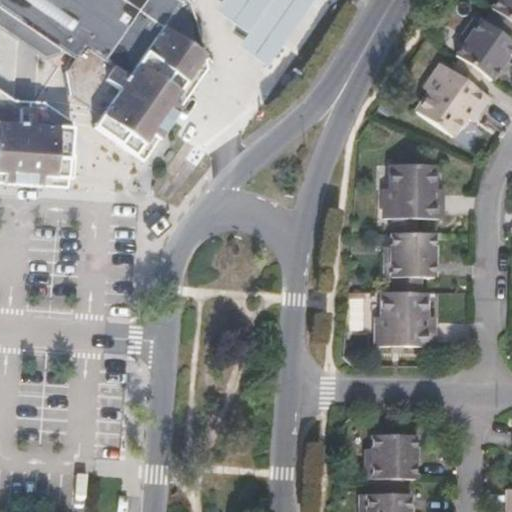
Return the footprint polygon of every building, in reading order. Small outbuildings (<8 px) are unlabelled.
[(0,0),(0,9),(24,26),(58,50),(74,61),(65,72),(70,98),(100,118),(118,92),(102,81),(110,69),(126,79),(161,29),(189,48),(189,46),(180,14),(188,12),(186,4),(181,0),(180,0),(0,0)] [(319,0),(224,0),(217,12),(251,34),(243,46),(271,69),(319,0)] [(511,0),(498,0),(491,11),(493,13),(511,25),(511,0)] [(0,26),(17,38),(24,26),(0,9),(0,26)] [(198,44),(188,12),(180,14),(189,46),(198,44)] [(511,25),(493,13),(486,24),(509,41),(511,36),(511,25)] [(465,47),(457,58),(460,59),(485,77),(493,82),(511,53),(511,42),(509,41),(486,24),(477,18),(460,43),(465,47)] [(54,55),(58,50),(24,26),(17,38),(44,57),(54,55)] [(165,113),(202,58),(189,48),(161,29),(126,79),(110,69),(102,81),(118,92),(100,118),(142,146),(165,113)] [(485,77),(460,59),(452,73),(476,89),(485,77)] [(476,89),(452,73),(441,65),(425,89),(430,93),(416,113),(453,139),(468,119),(474,124),(490,99),(476,89)] [(0,179),(67,184),(71,134),(60,133),(34,116),(11,114),(0,107),(0,179)] [(384,219),(395,219),(421,219),(443,218),(443,191),(437,191),(436,166),(390,166),(390,190),(384,190),(384,219)] [(395,219),(395,234),(421,234),(421,219),(395,219)] [(421,234),(395,234),(395,247),(385,247),(385,278),(394,278),(423,278),(435,278),(435,234),(421,234)] [(423,278),(394,278),(394,294),(423,293),(423,278)] [(394,294),(381,294),(380,318),(376,318),(376,345),(435,346),(435,318),(428,318),(428,293),(423,293),(394,294)] [(365,450),(366,480),(374,480),(404,480),(405,480),(415,480),(415,438),(373,437),(372,450),(365,450)] [(410,511),(410,497),(404,497),(404,480),(374,480),(374,496),(360,496),(359,511),(410,511)]
